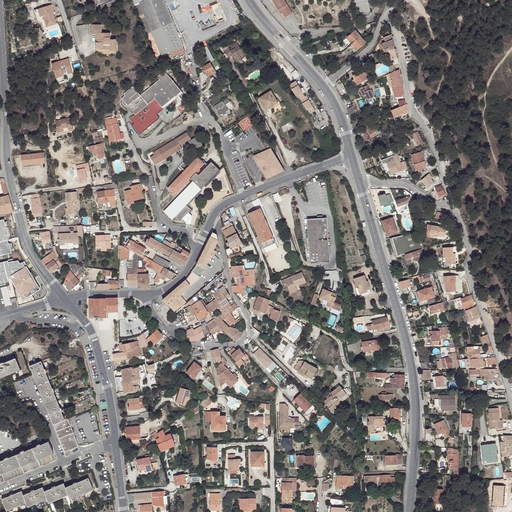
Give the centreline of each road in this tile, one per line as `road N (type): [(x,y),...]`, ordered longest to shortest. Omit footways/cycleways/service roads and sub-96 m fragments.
road 1 (secondary): [(411,511),(417,422),(410,357),(358,179)]
road 2 (tertiary): [(0,32),(18,217),(32,254),(64,297)]
road 3 (residential): [(144,293),(154,315),(184,341),(238,343),(248,333),(210,222)]
road 4 (tertiary): [(64,297),(93,335),(123,511)]
road 5 (residential): [(389,8),(412,114),(427,132),(451,202)]
road 6 (unclassified): [(511,396),(451,202)]
road 7 (unknown): [(12,190),(75,183),(59,149),(5,143)]
